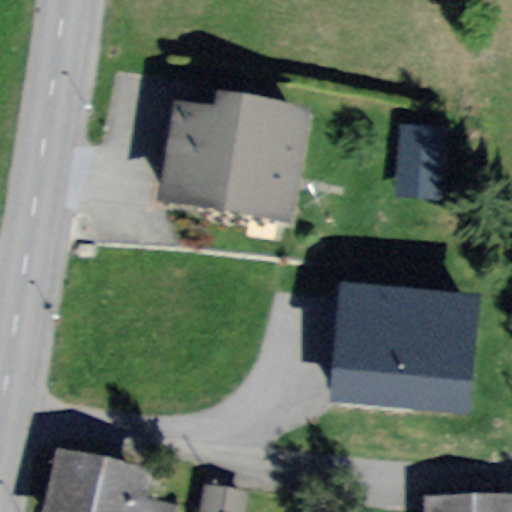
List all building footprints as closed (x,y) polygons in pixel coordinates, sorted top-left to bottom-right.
[(319,119),(176,95),(156,209),(299,233),(319,119)] [(450,129),(400,127),(397,210),(447,212),(450,129)] [(347,297),(341,395),(466,405),(479,309),(347,297)] [(156,472),(49,446),(32,511),(181,511),(182,509),(149,500),(156,472)] [(247,511),(251,490),(207,482),(201,511),(247,511)] [(511,511),(511,499),(427,498),(426,511),(511,511)]
